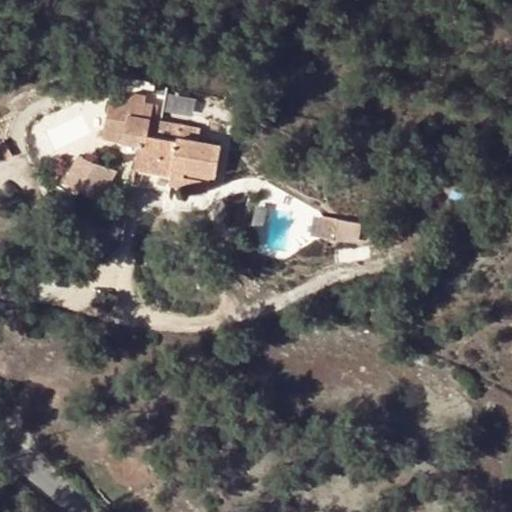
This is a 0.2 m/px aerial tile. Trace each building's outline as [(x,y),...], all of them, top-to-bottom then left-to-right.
[(105,137),(125,141),(127,128),(118,126),(120,113),(162,121),(163,107),(148,104),(149,97),(134,94),(133,100),(114,96),(105,137)] [(218,175),(223,145),(182,138),(161,134),(162,121),(120,113),(118,126),(127,128),(125,141),(141,143),(134,185),(170,192),(172,184),(175,168),(185,170),(183,185),(211,190),(214,176),(218,175)] [(161,134),(182,138),(184,125),(162,121),(161,134)] [(79,180),(75,187),(101,201),(119,172),(100,161),(86,185),(79,180)] [(185,170),(175,168),(172,184),(183,185),(185,170)] [(337,235),(340,219),(326,217),(322,237),(336,240),(337,235)] [(360,240),(364,224),(340,219),(337,235),(360,240)]
